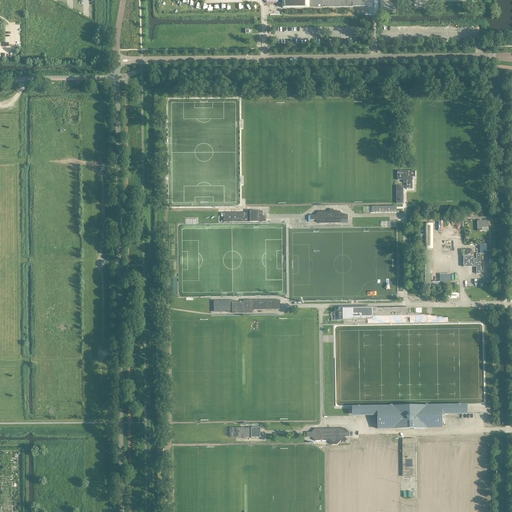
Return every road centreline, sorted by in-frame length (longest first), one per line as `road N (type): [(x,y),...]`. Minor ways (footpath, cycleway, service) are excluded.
road 1 (unclassified): [(121,511),(116,78)]
road 2 (unclassified): [(116,60),(494,57)]
road 3 (unknown): [(321,305),(407,304),(405,215)]
road 4 (unknown): [(321,305),(322,420),(349,423),(355,432)]
